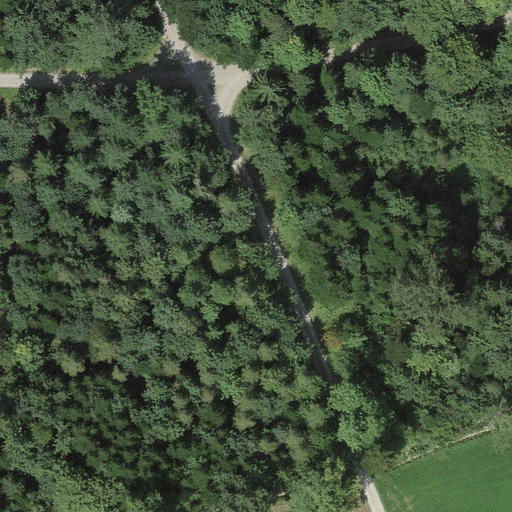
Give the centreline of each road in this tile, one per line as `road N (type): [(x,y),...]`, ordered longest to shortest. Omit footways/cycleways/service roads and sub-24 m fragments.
road 1 (track): [(163,0),(380,511)]
road 2 (track): [(0,80),(200,82),(511,48)]
